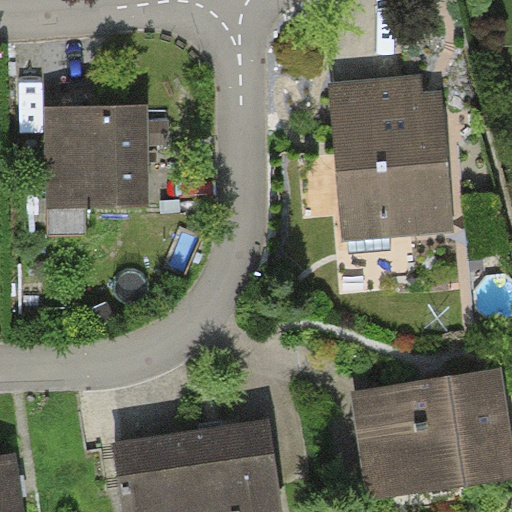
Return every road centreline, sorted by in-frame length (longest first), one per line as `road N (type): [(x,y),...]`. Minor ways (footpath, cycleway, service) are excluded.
road 1 (residential): [(239,0),(242,255),(224,288),(194,326),(147,355),(0,369)]
road 2 (residential): [(185,0),(0,20)]
